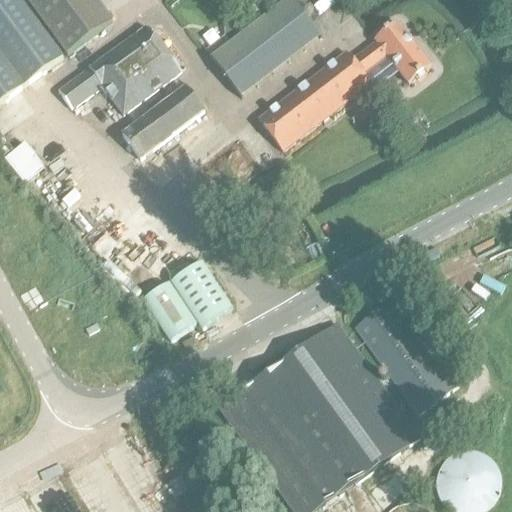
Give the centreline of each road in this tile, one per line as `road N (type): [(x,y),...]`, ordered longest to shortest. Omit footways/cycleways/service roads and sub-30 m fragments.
road 1 (unclassified): [(72,422),(511,192)]
road 2 (unclassified): [(0,292),(72,422)]
